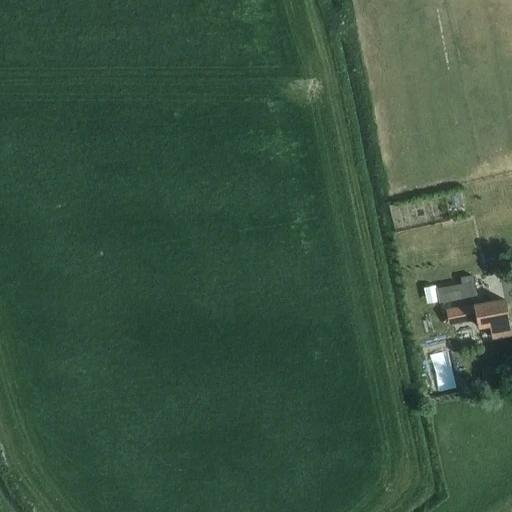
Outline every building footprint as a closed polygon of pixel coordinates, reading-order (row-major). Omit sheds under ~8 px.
[(464,205),(460,191),(451,194),(454,208),(464,205)] [(437,288),(439,299),(439,301),(476,294),(472,273),(460,276),(461,283),(437,288)] [(493,337),(511,333),(504,299),(462,307),(446,310),(449,323),(465,320),(478,318),(480,326),(491,324),(493,337)] [(496,368),(481,371),(485,386),(499,383),(496,368)] [(468,377),(459,379),(460,388),(470,387),(468,377)]
